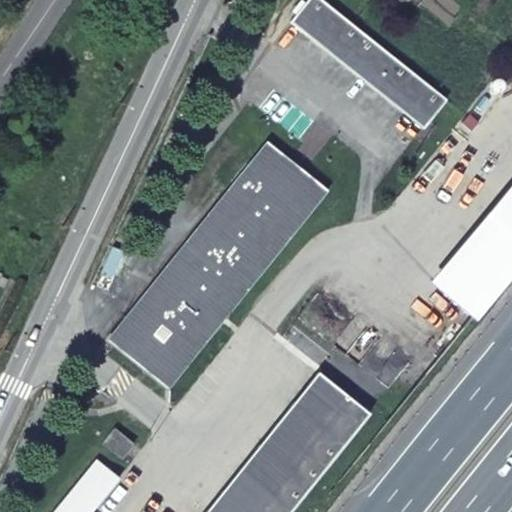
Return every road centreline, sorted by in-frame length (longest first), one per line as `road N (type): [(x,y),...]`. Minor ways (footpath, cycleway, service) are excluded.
road 1 (secondary): [(195,0),(0,419)]
road 2 (trunk): [(511,362),(391,511)]
